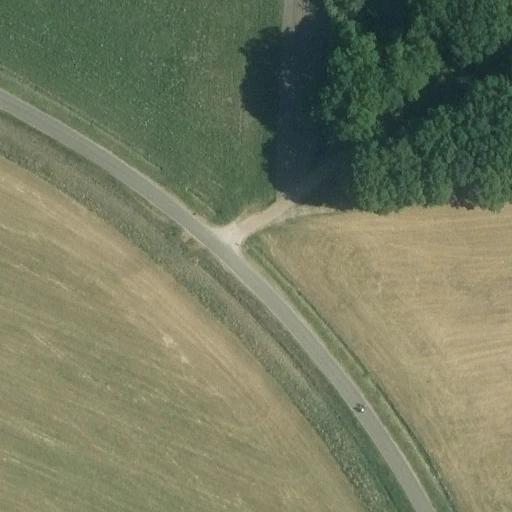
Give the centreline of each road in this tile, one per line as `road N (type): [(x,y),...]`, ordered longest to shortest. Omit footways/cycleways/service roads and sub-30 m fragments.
road 1 (unclassified): [(423,511),(380,438),(282,312),(216,246),(127,177),(0,100)]
road 2 (track): [(273,210),(511,10)]
